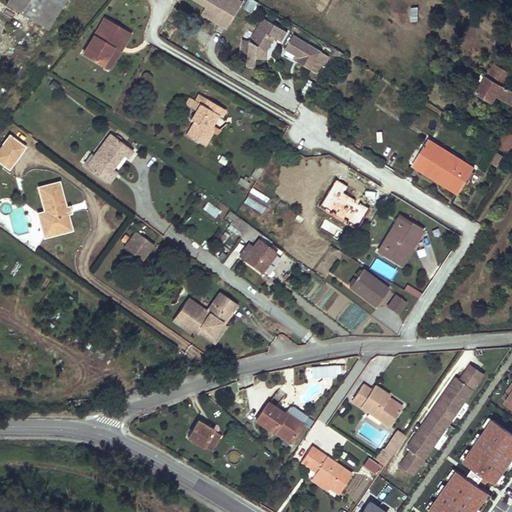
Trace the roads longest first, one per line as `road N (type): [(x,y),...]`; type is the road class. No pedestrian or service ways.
road 1 (residential): [(163,44),(472,224),(400,345)]
road 2 (unclassified): [(97,430),(213,378),(332,348),(400,345)]
road 3 (unknown): [(402,511),(511,350)]
road 4 (tertiary): [(242,511),(97,430)]
